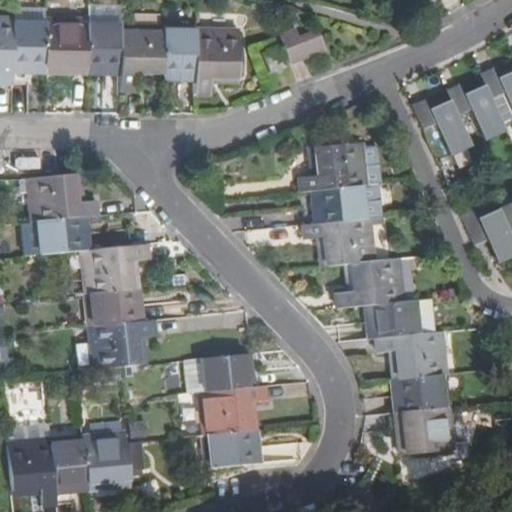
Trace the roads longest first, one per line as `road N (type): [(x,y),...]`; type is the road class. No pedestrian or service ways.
road 1 (residential): [(250,511),(297,497),(336,451),(346,403),(264,292),(153,180),(80,138)]
road 2 (residential): [(377,71),(250,126),(80,138)]
road 3 (residential): [(377,71),(473,288),(511,303)]
road 4 (residential): [(505,0),(377,71)]
